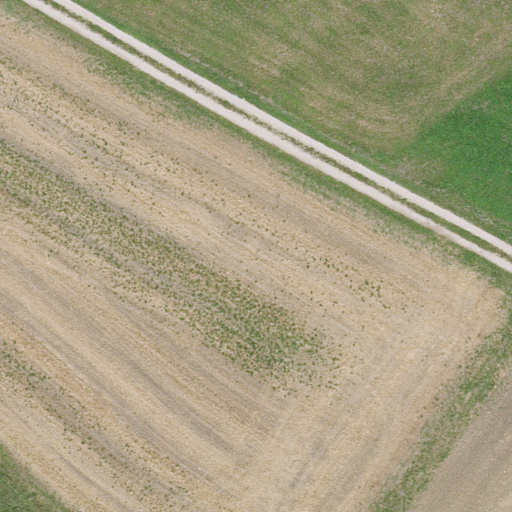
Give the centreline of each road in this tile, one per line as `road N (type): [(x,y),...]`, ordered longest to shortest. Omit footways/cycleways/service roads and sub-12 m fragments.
road 1 (track): [(38,0),(511,260)]
road 2 (track): [(511,319),(376,511)]
